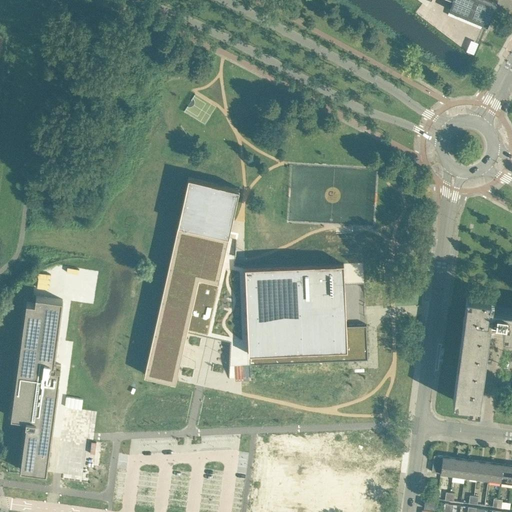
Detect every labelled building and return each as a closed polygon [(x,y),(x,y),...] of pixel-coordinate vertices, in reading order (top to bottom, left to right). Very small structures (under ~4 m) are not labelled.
[(452,0),(449,9),(487,25),(496,3),(488,0),(452,0)] [(189,175),(144,373),(176,380),(187,329),(188,325),(209,330),(208,333),(215,334),(216,331),(230,335),(230,339),(229,363),(251,362),(347,359),(368,358),(366,323),(365,323),(346,324),(345,282),(364,281),(365,281),(364,259),(245,264),(235,262),(236,239),(235,239),(228,237),(229,233),(230,231),(232,219),(240,187),(189,175)] [(490,306),(491,297),(468,293),(453,399),(479,403),(489,324),(504,326),(503,332),(511,332),(511,306),(507,306),(506,309),(490,306)] [(54,363),(63,299),(36,295),(35,302),(27,301),(11,417),(26,419),(26,423),(27,423),(20,469),(47,472),(60,370),(61,364),(54,363)] [(453,473),(455,457),(443,455),(442,455),(434,454),(432,471),(453,473)] [(464,475),(467,458),(455,457),(453,473),(464,475)] [(477,477),(479,460),(467,458),(464,475),(477,477)] [(488,478),(491,461),(479,460),(477,477),(488,478)] [(500,480),(502,463),(491,461),(488,478),(500,480)] [(511,481),(511,479),(511,464),(502,463),(500,480),(511,481)] [(502,499),(498,498),(497,506),(509,507),(510,502),(502,501),(502,499)] [(434,508),(435,501),(425,500),(424,507),(434,508)]
